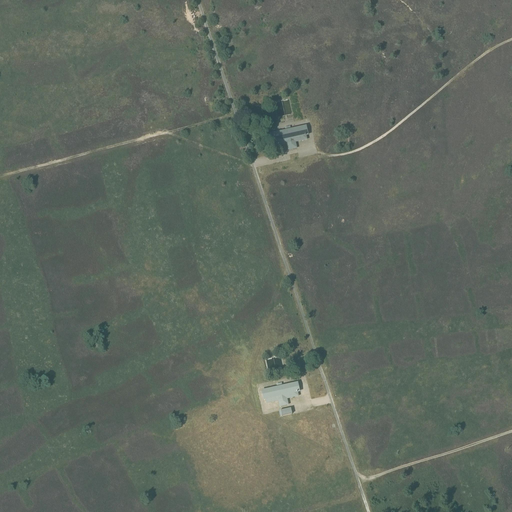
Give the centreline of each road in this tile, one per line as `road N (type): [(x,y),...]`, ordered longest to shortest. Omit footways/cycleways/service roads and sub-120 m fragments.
road 1 (track): [(197,0),(356,477)]
road 2 (track): [(511,39),(361,148),(327,155),(310,149)]
road 3 (track): [(0,176),(167,132)]
road 4 (track): [(511,431),(374,478),(356,477)]
